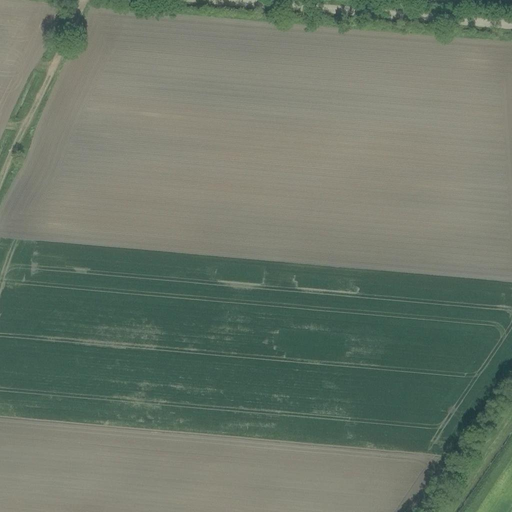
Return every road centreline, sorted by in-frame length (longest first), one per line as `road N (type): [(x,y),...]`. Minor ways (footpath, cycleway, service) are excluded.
road 1 (track): [(231,0),(511,26),(511,404),(441,511)]
road 2 (track): [(88,0),(0,194)]
